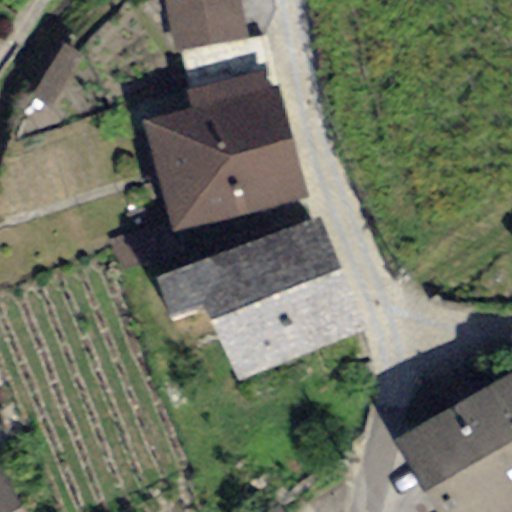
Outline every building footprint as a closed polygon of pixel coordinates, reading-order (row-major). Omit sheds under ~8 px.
[(162,0),(172,55),(248,42),(240,0),(162,0)] [(189,119),(143,131),(174,242),(307,205),(271,76),(184,100),(189,119)] [(319,228),(156,290),(174,336),(207,323),(234,394),(363,346),(319,228)] [(511,511),(511,381),(394,451),(430,511),(511,511)] [(21,511),(0,474),(0,511),(21,511)]
